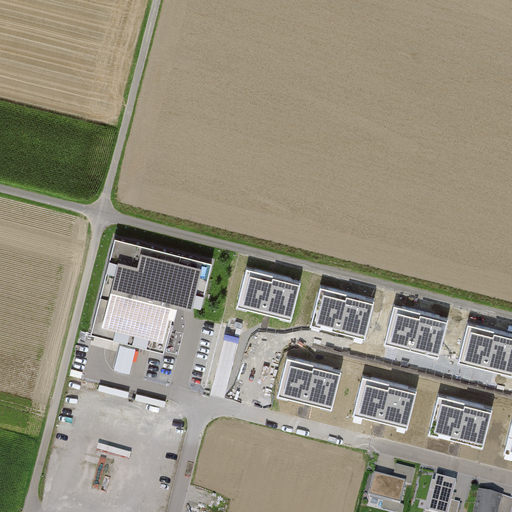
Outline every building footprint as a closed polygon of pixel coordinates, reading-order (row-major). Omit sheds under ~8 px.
[(213,260),(115,236),(91,332),(164,350),(169,330),(172,331),(174,323),(171,322),(177,300),(201,306),(213,260)] [(291,322),(301,283),(247,269),(237,308),(291,322)] [(375,300),(320,287),(310,328),(365,341),(375,300)] [(439,358),(448,321),(395,308),(386,345),(439,358)] [(511,334),(469,324),(459,363),(511,376),(511,334)] [(343,371),(288,358),(278,397),(333,411),(343,371)] [(417,390),(363,377),(354,415),(408,429),(417,390)] [(493,410),(438,396),(428,436),(483,449),(493,410)] [(401,511),(413,471),(395,466),(392,478),(377,474),(370,497),(384,501),(382,508),(395,511),(401,511)] [(449,511),(456,483),(435,478),(426,511),(449,511)] [(500,511),(504,500),(481,494),(475,511),(500,511)]
